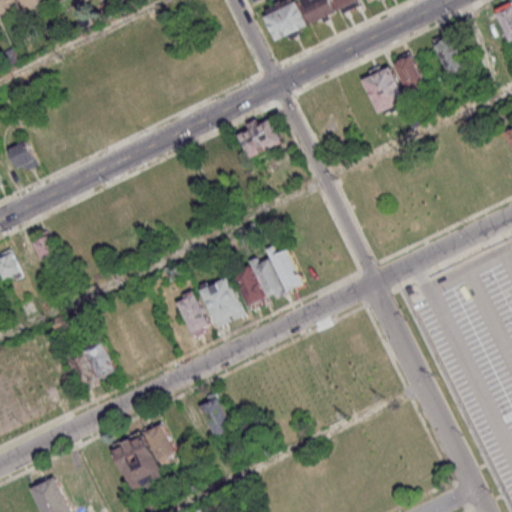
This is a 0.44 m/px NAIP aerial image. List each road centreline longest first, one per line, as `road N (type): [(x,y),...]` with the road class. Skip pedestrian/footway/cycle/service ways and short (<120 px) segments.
road 1 (residential): [(448,0),(0,218)]
road 2 (residential): [(371,282),(0,464)]
road 3 (residential): [(371,282),(235,0)]
road 4 (residential): [(486,511),(371,282)]
road 5 (residential): [(511,213),(371,282)]
